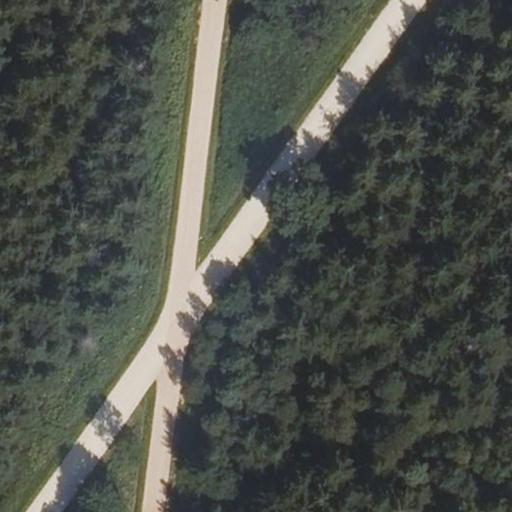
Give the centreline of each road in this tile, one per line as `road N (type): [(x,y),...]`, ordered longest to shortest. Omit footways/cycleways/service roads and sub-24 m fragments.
road 1 (track): [(402,0),(39,511)]
road 2 (track): [(210,0),(147,511)]
